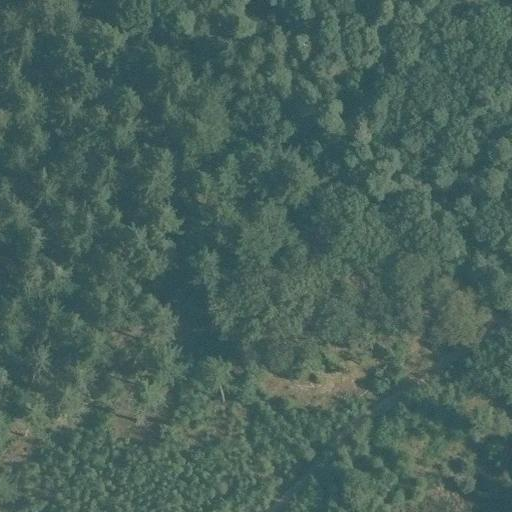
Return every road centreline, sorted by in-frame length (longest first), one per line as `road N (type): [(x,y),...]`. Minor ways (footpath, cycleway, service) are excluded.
road 1 (track): [(499,329),(261,143)]
road 2 (track): [(201,102),(61,0)]
